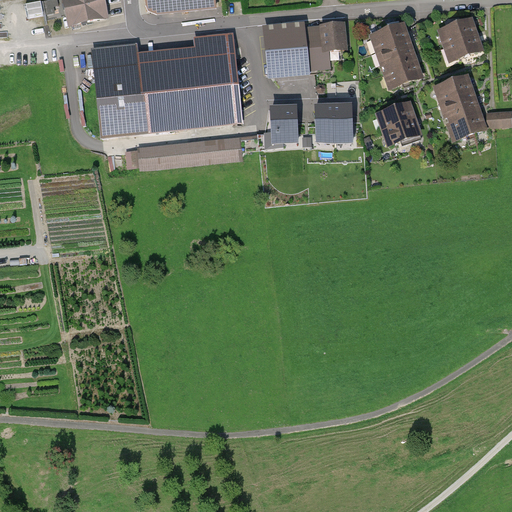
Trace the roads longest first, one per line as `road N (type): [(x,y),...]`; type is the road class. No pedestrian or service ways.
road 1 (track): [(0,420),(208,435),(325,424),(426,392),(511,338)]
road 2 (residential): [(134,33),(476,0)]
road 3 (residential): [(0,48),(134,33)]
